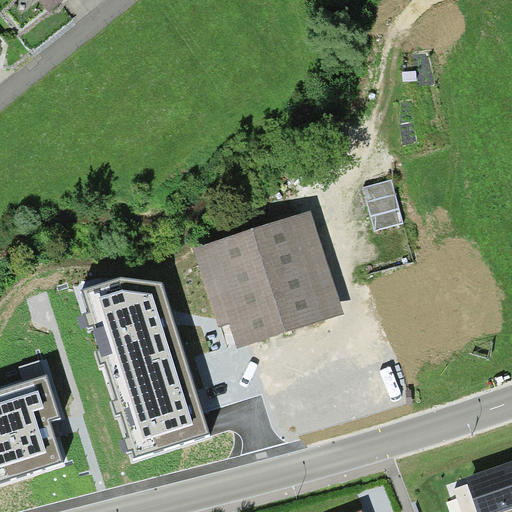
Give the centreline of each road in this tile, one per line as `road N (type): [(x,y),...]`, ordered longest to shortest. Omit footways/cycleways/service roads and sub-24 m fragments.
road 1 (secondary): [(511,403),(127,511)]
road 2 (residential): [(121,0),(0,105)]
